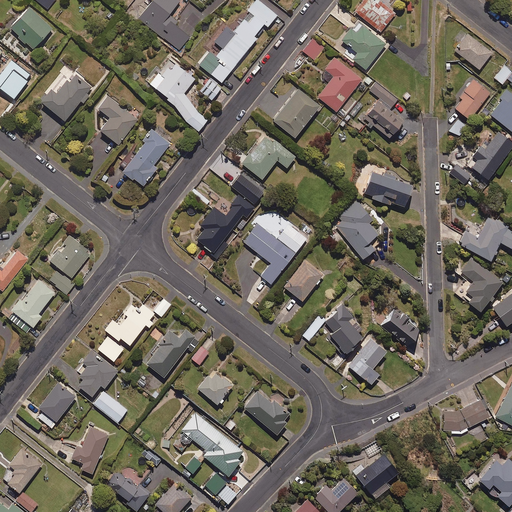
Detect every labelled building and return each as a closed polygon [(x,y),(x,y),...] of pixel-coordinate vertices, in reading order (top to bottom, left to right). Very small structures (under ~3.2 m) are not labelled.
[(34,0),(47,9),(53,0),(34,0)] [(179,0),(178,0),(150,0),(137,19),(168,42),(179,50),(189,36),(174,25),(177,21),(168,14),(179,0)] [(276,15),(257,0),(254,0),(246,10),(249,12),(233,32),(225,26),(213,41),(221,48),(215,57),(208,51),(198,64),(220,83),(231,70),(234,72),(241,64),(249,54),(246,51),(256,38),(253,36),(263,24),(267,27),(276,15)] [(378,0),(361,0),(353,10),(380,32),(395,14),(378,0)] [(8,28),(17,36),(16,37),(23,44),(25,43),(32,49),(51,28),(28,7),(8,28)] [(385,45),(361,24),(356,31),(352,27),(342,40),(356,52),(351,58),(365,70),(385,45)] [(491,53),(464,33),(462,36),(458,33),(454,39),(462,45),(457,53),(479,69),(491,53)] [(324,49),(311,39),(302,51),(315,61),(324,49)] [(317,97),(336,112),(343,117),(346,113),(339,108),(362,79),(333,57),(324,70),(333,76),(317,97)] [(208,120),(196,111),(184,93),(195,79),(168,58),(148,84),(166,98),(165,100),(173,106),(186,123),(197,133),(208,120)] [(30,75),(11,59),(0,71),(0,89),(12,100),(28,81),(26,80),(30,75)] [(85,80),(65,64),(59,71),(61,73),(39,102),(64,121),(80,100),(83,103),(94,88),(84,81),(85,80)] [(506,78),(511,71),(502,64),(492,77),(501,84),(506,78)] [(220,88),(208,79),(198,91),(211,100),(220,88)] [(489,92),(473,80),(459,98),(461,99),(454,109),(468,120),(489,92)] [(397,99),(375,82),(369,90),(378,98),(366,113),(363,111),(357,119),(371,129),(374,126),(388,138),(403,120),(389,109),(397,99)] [(318,105),(296,88),(272,121),(294,137),(318,105)] [(489,115),(511,133),(511,94),(505,89),(498,99),(500,100),(489,115)] [(137,119),(106,95),(96,109),(108,117),(98,130),(117,145),(137,119)] [(363,106),(358,102),(348,114),(353,118),(363,106)] [(466,126),(457,120),(449,130),(458,137),(466,126)] [(169,144),(150,128),(140,140),(143,143),(120,172),(130,180),(132,178),(142,186),(156,168),(153,165),(169,144)] [(483,140),(470,157),(472,158),(466,166),(485,181),(511,146),(511,143),(497,132),(488,144),(483,140)] [(263,135),(240,162),(260,180),(277,160),(285,168),(294,157),(274,140),(271,143),(263,135)] [(470,176),(456,164),(448,173),(463,185),(470,176)] [(384,176),(369,171),(362,196),(403,210),(411,185),(392,179),(393,174),(386,171),(384,176)] [(209,200),(193,187),(190,192),(206,205),(209,200)] [(212,253),(231,229),(237,234),(248,220),(246,218),(255,207),(238,195),(222,215),(212,207),(198,225),(203,229),(195,239),(212,253)] [(371,219),(356,201),(337,216),(341,221),(335,226),(362,259),(374,249),(368,242),(377,234),(367,222),(371,219)] [(492,222),(487,219),(476,237),(465,231),(458,244),(488,261),(499,243),(511,249),(511,229),(494,220),(492,222)] [(257,223),(243,242),(270,263),(260,277),(270,285),(305,239),(286,225),(276,238),(257,223)] [(59,267),(49,279),(56,284),(55,285),(66,294),(75,283),(70,279),(92,251),(69,234),(50,260),(59,267)] [(0,289),(3,291),(29,258),(17,249),(4,265),(0,262),(0,289)] [(322,274),(303,260),(283,287),(302,301),(322,274)] [(501,283),(468,260),(459,272),(472,281),(465,292),(471,296),(466,303),(479,312),(490,296),(491,297),(501,283)] [(13,309),(14,310),(9,317),(27,332),(32,325),(34,326),(42,316),(39,313),(56,293),(39,278),(13,309)] [(511,321),(511,292),(491,307),(505,326),(511,321)] [(170,304),(163,299),(154,312),(161,317),(170,304)] [(103,330),(108,334),(96,350),(112,362),(126,344),(128,345),(144,325),(148,328),(152,323),(148,320),(153,313),(142,304),(137,310),(130,304),(122,313),(126,317),(119,326),(111,320),(103,330)] [(328,336),(338,347),(337,348),(344,355),(351,349),(350,347),(361,337),(346,321),(352,317),(342,306),(324,322),(333,332),(328,336)] [(420,329),(395,308),(381,326),(406,347),(420,329)] [(325,321),(318,315),(302,335),(308,341),(325,321)] [(193,335),(184,328),(177,337),(169,331),(144,363),(162,377),(185,348),(190,352),(205,334),(198,329),(193,335)] [(369,339),(347,367),(358,375),(370,384),(378,374),(371,369),(385,351),(369,339)] [(208,352),(200,346),(191,359),(198,365),(208,352)] [(77,386),(88,395),(86,397),(91,401),(94,397),(92,395),(99,386),(103,389),(117,371),(90,350),(80,363),(84,366),(77,374),(83,378),(77,386)] [(216,405),(218,402),(220,403),(222,400),(221,399),(231,386),(212,370),(196,389),(216,405)] [(511,424),(511,382),(495,416),(511,424)] [(75,396),(57,383),(37,408),(42,412),(38,418),(51,428),(75,396)] [(283,421),(288,415),(289,413),(274,400),(273,402),(258,389),(242,408),(275,435),(286,423),(283,421)] [(126,410),(103,391),(92,404),(116,423),(126,410)] [(482,399),(479,400),(458,411),(442,411),(442,431),(450,431),(450,434),(462,434),(468,430),(467,428),(488,418),(484,410),(487,408),(482,399)] [(194,413),(180,431),(182,433),(173,445),(181,451),(191,439),(206,451),(202,457),(227,476),(239,461),(236,458),(242,451),(194,413)] [(230,419),(224,426),(230,431),(236,424),(230,419)] [(108,434),(90,426),(81,447),(76,445),(70,459),(82,464),(79,469),(91,474),(108,434)] [(381,449),(376,440),(364,447),(369,455),(381,449)] [(43,463),(23,447),(9,464),(17,470),(14,474),(8,470),(2,478),(20,492),(43,463)] [(160,461),(147,452),(144,457),(157,466),(160,461)] [(204,459),(196,453),(184,467),(191,473),(204,459)] [(397,472),(383,453),(363,469),(360,465),(351,472),(373,499),(389,487),(385,482),(397,472)] [(479,482),(485,488),(484,489),(493,497),(494,496),(506,507),(511,500),(511,463),(508,460),(504,463),(496,455),(477,475),(474,471),(462,483),(471,491),(479,482)] [(126,477),(125,478),(115,471),(104,485),(126,502),(125,503),(134,511),(149,493),(138,484),(136,487),(131,483),(132,482),(126,477)] [(325,487),(313,498),(326,511),(336,511),(356,493),(343,479),(330,492),(325,487)] [(177,511),(190,498),(173,483),(154,505),(161,511),(177,511)] [(215,492),(227,504),(236,495),(229,488),(224,483),(215,492)] [(31,511),(38,504),(25,492),(18,500),(31,511)] [(24,511),(13,503),(10,508),(0,500),(0,511),(24,511)] [(317,511),(306,500),(294,511),(317,511)]
